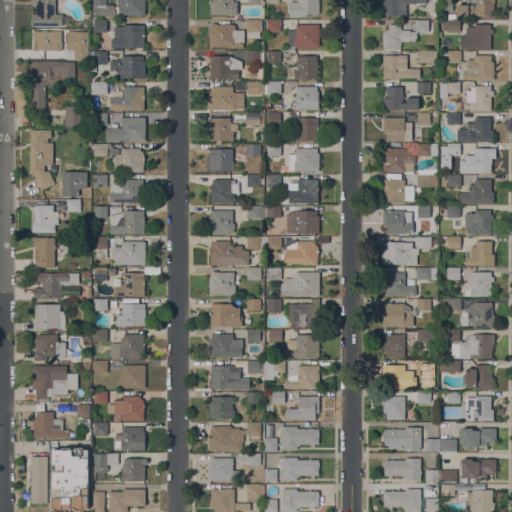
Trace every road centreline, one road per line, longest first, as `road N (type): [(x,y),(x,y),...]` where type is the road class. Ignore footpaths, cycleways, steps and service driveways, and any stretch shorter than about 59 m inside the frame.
road 1 (residential): [(350,511),(349,0)]
road 2 (tertiary): [(4,511),(3,0)]
road 3 (residential): [(176,0),(176,511)]
